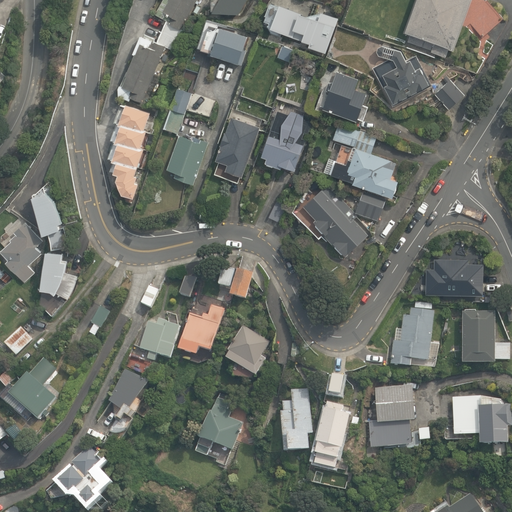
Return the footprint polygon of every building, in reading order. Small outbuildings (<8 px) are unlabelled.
[(163,0),(156,14),(167,21),(158,41),(156,42),(141,36),(134,54),(135,55),(124,86),(121,85),(119,89),(120,97),(131,101),(132,97),(144,101),(165,47),(167,46),(177,51),(187,32),(182,29),(198,0),(163,0)] [(222,0),(216,12),(242,14),(250,0),(222,0)] [(431,51),(446,56),(449,49),(454,51),(471,0),(415,0),(405,31),(434,41),(431,51)] [(467,18),(483,37),(503,19),(487,0),(467,18)] [(280,6),(272,4),(265,24),(272,27),(272,29),(310,43),(309,47),(326,53),(339,18),(322,12),(310,16),(281,5),(280,6)] [(202,49),(242,63),(247,49),(244,48),(248,37),(211,24),(202,49)] [(278,57),(290,62),(295,50),(283,45),(278,57)] [(407,60),(402,51),(383,45),(379,47),(378,51),(380,55),(391,58),(373,68),(393,106),(433,85),(417,55),(407,60)] [(324,108),(358,120),(367,93),(356,89),(359,79),(337,71),(333,82),(329,82),(327,89),(330,92),(324,108)] [(435,93),(449,109),(466,94),(447,74),(443,78),(447,81),(435,93)] [(279,82),(273,95),(296,105),(301,91),(279,82)] [(165,128),(179,133),(193,92),(178,87),(165,128)] [(151,112),(122,103),(116,121),(118,122),(112,139),(116,140),(110,157),(115,159),(112,171),(120,174),(118,179),(123,195),(135,198),(140,183),(137,182),(139,176),(136,175),(145,148),(142,147),(147,130),(146,130),(151,112)] [(305,115),(292,110),(289,114),(278,111),(262,156),(268,158),(266,163),(282,168),(283,165),(296,170),(312,122),(305,120),(305,115)] [(244,176),(261,127),(232,117),(227,132),(225,132),(221,145),(222,145),(217,160),(228,164),(226,170),(244,176)] [(356,212),(379,220),(386,200),(376,197),(378,192),(393,198),(399,181),(392,178),(397,162),(370,153),(376,137),(340,124),(335,138),(355,146),(354,148),(343,144),(337,160),(329,157),(324,172),(370,188),(368,192),(364,190),(356,212)] [(175,177),(195,184),(209,142),(193,136),(193,138),(180,133),(168,168),(177,171),(175,177)] [(329,184),(305,206),(316,219),(313,221),(326,235),(325,236),(342,254),(343,253),(345,256),(369,234),(355,219),(359,216),(329,184)] [(33,195),(45,234),(61,230),(59,224),(62,224),(56,204),(46,190),(41,193),(33,195)] [(269,216),(279,221),(287,205),(277,200),(269,216)] [(8,261),(25,281),(36,272),(30,265),(37,259),(43,253),(37,246),(44,240),(27,221),(15,232),(17,234),(11,240),(12,241),(2,251),(10,260),(8,261)] [(57,294),(68,298),(75,287),(78,275),(67,270),(68,260),(62,259),(63,253),(47,250),(41,290),(51,291),(55,295),(57,294)] [(426,293),(483,295),(484,273),(480,273),(480,263),(469,263),(470,258),(435,258),(435,268),(427,268),(426,293)] [(220,285),(232,288),(236,270),(225,267),(220,285)] [(247,300),(254,273),(238,269),(231,295),(247,300)] [(181,294),(191,297),(198,278),(186,277),(181,294)] [(142,303),(152,308),(161,291),(151,286),(142,303)] [(212,350),(226,310),(212,305),(209,315),(205,314),(203,318),(191,314),(179,350),(199,356),(202,347),(212,350)] [(102,328),(111,312),(101,306),(91,323),(94,325),(90,333),(95,336),(100,327),(102,328)] [(429,361),(435,311),(411,308),(410,316),(404,316),(401,342),(394,341),(391,364),(411,367),(412,359),(429,361)] [(463,364),(496,364),(496,360),(511,360),(511,343),(496,343),(496,312),(463,312),(463,364)] [(148,359),(155,361),(157,354),(171,358),(182,326),(159,319),(157,324),(150,322),(142,349),(151,352),(148,359)] [(226,356),(258,374),(267,359),(262,356),(271,342),(244,326),(226,356)] [(6,343),(17,355),(33,339),(22,327),(6,343)] [(293,358),(301,352),(295,343),(293,344),(292,356),(293,358)] [(148,362),(129,354),(124,364),(143,373),(148,362)] [(10,395),(39,419),(43,414),(47,417),(50,413),(47,410),(58,397),(44,386),(58,369),(44,358),(31,374),(29,373),(10,395)] [(0,378),(7,387),(22,373),(16,365),(0,378)] [(150,381),(126,369),(110,401),(122,411),(117,422),(127,430),(137,413),(131,409),(150,381)] [(330,392),(342,394),(345,375),(333,374),(330,392)] [(370,421),(372,448),(412,445),(410,421),(416,421),(413,386),(376,389),(378,421),(370,421)] [(282,412),(286,452),(311,449),(309,434),(314,433),(310,389),(292,390),(293,401),(284,402),(284,412),(282,412)] [(480,434),(481,444),(509,443),(508,426),(511,425),(511,408),(511,404),(482,406),(482,397),(482,396),(453,398),(455,435),(480,434)] [(197,451),(209,455),(214,443),(234,451),(245,423),(226,416),(231,402),(218,397),(213,411),(211,410),(204,427),(203,426),(199,438),(201,439),(197,451)] [(316,463),(336,468),(341,447),(343,448),(350,414),(339,411),(341,405),(328,402),(327,408),(325,408),(317,442),(318,442),(315,453),(318,454),(316,463)] [(0,442),(8,435),(0,425),(0,442)] [(419,429),(421,441),(431,439),(430,428),(419,429)] [(75,492),(89,508),(101,498),(97,494),(110,483),(98,469),(105,463),(90,446),(72,461),(76,466),(74,468),(72,466),(57,479),(71,495),(75,492)] [(484,511),(471,493),(449,509),(448,506),(439,511),(484,511)]
